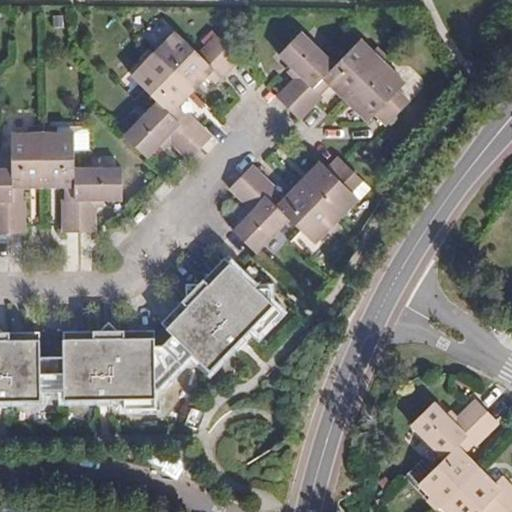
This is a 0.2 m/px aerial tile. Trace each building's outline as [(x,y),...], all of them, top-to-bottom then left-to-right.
[(387,58),(383,62),(375,55),(378,51),(375,48),(379,43),(365,30),(334,62),(297,29),(277,52),(289,63),(298,70),(292,76),(274,96),(300,120),(328,92),(328,89),(333,84),(339,89),(342,86),(348,91),(344,95),(352,102),(356,98),(360,102),(357,106),(373,120),(380,113),(390,123),(415,98),(405,88),(394,78),(401,70),(387,58)] [(175,30),(169,37),(176,44),(183,37),(175,30)] [(181,99),(186,93),(191,97),(195,92),(200,87),(196,83),(201,78),(204,82),(210,76),(214,80),(240,53),(218,31),(199,51),(183,37),(176,44),(169,37),(155,52),(158,55),(148,66),(145,64),(134,75),(157,98),(124,132),(146,154),(158,141),(165,134),(171,140),(190,159),(214,134),(190,110),(187,112),(181,106),(185,102),(181,99)] [(387,58),(391,54),(379,43),(375,48),(378,51),(375,55),(383,62),(387,58)] [(155,52),(151,49),(141,60),(145,64),(148,66),(158,55),(155,52)] [(298,70),(289,63),(285,68),(292,76),(298,70)] [(412,80),(401,70),(394,78),(405,88),(412,80)] [(196,83),(200,87),(204,82),(201,78),(196,83)] [(339,89),(344,95),(348,91),(342,86),(339,89)] [(185,102),(191,97),(186,93),(181,99),(185,102)] [(58,122),(30,124),(30,128),(34,128),(34,133),(43,133),(55,132),(55,129),(59,129),(58,122)] [(0,231),(30,231),(29,194),(27,194),(26,185),(33,185),(34,179),(41,179),(41,185),(44,185),(43,133),(34,133),(34,128),(30,128),(13,128),(15,168),(0,168),(0,231)] [(78,150),(77,128),(59,129),(55,129),(55,132),(43,133),(44,185),(51,185),(50,178),(59,178),(60,185),(66,185),(66,196),(63,196),(63,231),(97,231),(97,205),(97,197),(112,196),(126,196),(127,168),(76,168),(76,150),(78,150)] [(165,147),(171,140),(165,134),(158,141),(165,147)] [(300,225),(316,240),(326,229),(325,223),(331,216),(335,219),(368,183),(337,154),(328,166),(319,158),(306,172),(310,176),(305,182),(300,178),(293,186),(297,190),(292,195),(288,191),(282,197),(274,189),(278,185),(252,161),(230,185),(245,201),(253,208),(246,216),(235,227),(255,249),(289,215),(300,225)] [(310,176),(306,172),(300,178),(305,182),(310,176)] [(297,190),(293,186),(288,191),(292,195),(297,190)] [(97,197),(97,205),(112,205),(112,196),(97,197)] [(253,208),(245,201),(239,208),(246,216),(253,208)] [(340,224),(335,219),(331,216),(325,223),(326,229),(331,234),(340,224)] [(290,237),(310,256),(320,245),(316,240),(300,225),(290,237)] [(254,324),(266,312),(273,319),(284,307),(227,253),(162,323),(174,334),(166,343),(156,343),(156,326),(63,328),(64,354),(43,354),(42,328),(0,329),(0,398),(43,397),(43,386),(64,386),(65,396),(127,394),(149,394),(150,404),(157,404),(157,383),(164,383),(193,352),(211,369),(254,324)] [(262,331),(273,319),(266,312),(254,324),(262,331)] [(511,481),(501,471),(496,478),(480,462),(466,447),(475,438),(477,440),(500,417),(475,392),(458,410),(454,415),(444,406),(432,395),(410,418),(446,453),(433,463),(421,475),(443,498),(454,511),(452,511),(475,511),(485,503),(492,510),(489,511),(510,511),(511,510),(511,481)] [(149,394),(127,394),(127,405),(150,404),(149,394)] [(454,415),(458,410),(449,402),(444,406),(454,415)] [(388,486),(399,497),(416,481),(438,503),(443,498),(421,475),(433,463),(422,451),(388,486)]
